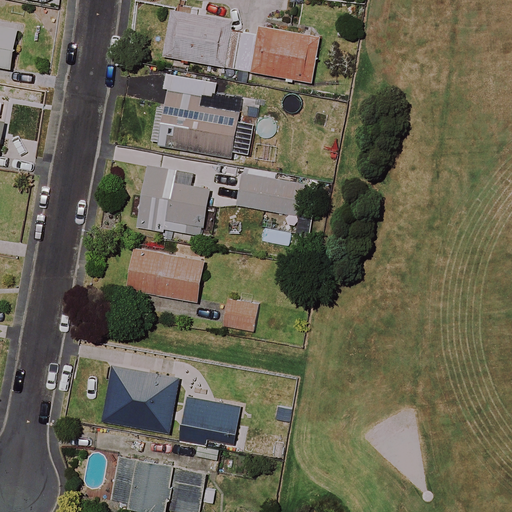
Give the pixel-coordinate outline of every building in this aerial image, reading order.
[(232,22),(170,12),(163,57),(313,83),(321,37),(261,27),(259,36),(231,31),(232,22)] [(19,30),(0,26),(0,66),(12,69),(19,30)] [(221,83),(151,71),(149,85),(168,88),(165,106),(158,105),(152,144),(231,157),(232,153),(250,156),(256,123),(237,120),(238,113),(216,109),(221,83)] [(345,108),(320,105),(317,130),(342,133),(345,108)] [(179,171),(147,166),(137,226),(167,231),(166,240),(200,246),(210,189),(177,184),(179,171)] [(306,184),(243,173),(238,205),(301,216),(306,184)] [(205,261),(135,248),(127,289),(198,302),(205,261)] [(258,303),(227,298),(223,325),(254,330),(258,303)] [(180,377),(114,365),(104,421),(170,433),(180,377)] [(240,405),(187,398),(182,438),(235,444),(240,405)] [(174,464),(120,457),(114,504),(179,511),(200,511),(205,471),(174,467),(174,464)]
